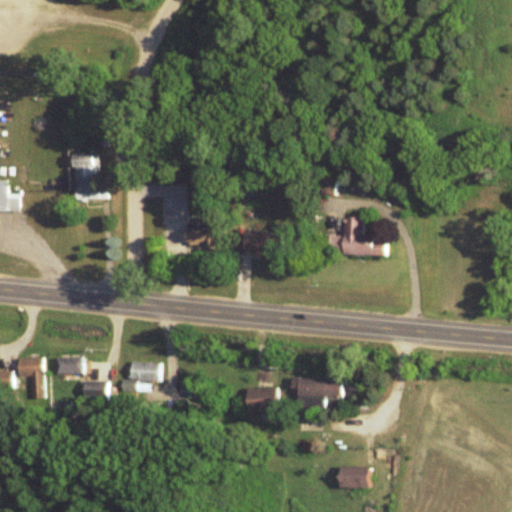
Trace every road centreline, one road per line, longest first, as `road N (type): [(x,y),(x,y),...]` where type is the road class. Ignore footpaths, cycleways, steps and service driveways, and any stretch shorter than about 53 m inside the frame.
road 1 (secondary): [(511,342),(0,293)]
road 2 (residential): [(167,0),(138,63),(128,116),(131,305)]
